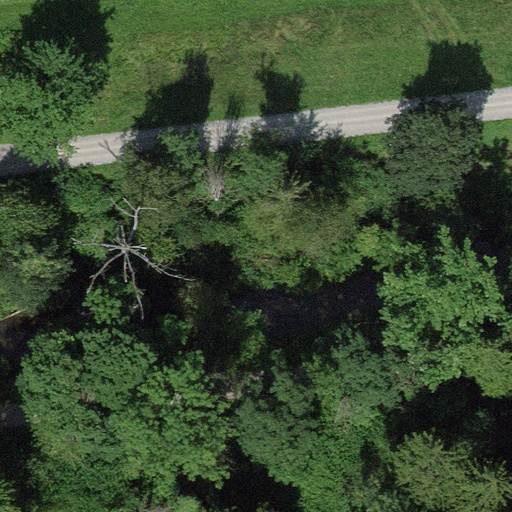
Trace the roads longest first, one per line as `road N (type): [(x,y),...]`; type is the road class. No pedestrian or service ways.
road 1 (track): [(0,167),(511,107)]
road 2 (track): [(511,362),(0,421)]
